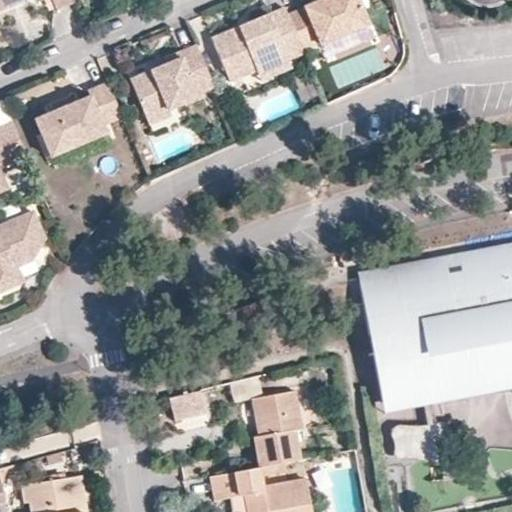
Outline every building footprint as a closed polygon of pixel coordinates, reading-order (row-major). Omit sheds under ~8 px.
[(292,28),(303,54),(320,47),(320,49),(371,27),(359,0),(331,0),(301,13),(301,14),(288,19),(292,28)] [(463,0),(466,3),(470,6),(477,9),(483,10),(493,10),(499,8),(505,5),(510,0),(463,0)] [(277,78),(292,72),(288,64),(304,58),(292,28),(288,19),(285,12),(271,18),(249,28),(251,33),(242,37),(240,31),(212,43),(230,86),(242,81),(257,75),(272,69),(277,78)] [(242,37),(251,33),(249,28),(240,31),(242,37)] [(214,91),(197,50),(182,56),(178,57),(181,63),(158,73),(130,85),(147,124),(169,114),(182,109),(199,102),(197,98),(214,91)] [(156,67),(158,73),(181,63),(178,57),(157,67),(156,67)] [(272,69),(257,75),(261,85),(277,78),(272,69)] [(124,122),(109,87),(89,96),(91,101),(36,125),(42,138),(53,163),(109,138),(105,130),(124,122)] [(0,104),(0,132),(13,127),(3,103),(0,104)] [(172,120),(169,114),(147,124),(149,129),(172,120)] [(13,127),(0,132),(0,179),(2,179),(0,175),(0,170),(27,159),(13,127)] [(19,270),(35,264),(46,243),(34,215),(0,229),(0,293),(1,296),(18,289),(22,277),(19,270)] [(511,241),(356,270),(358,278),(394,271),(393,266),(429,259),(446,268),(449,288),(462,285),(458,264),(466,252),(507,245),(510,265),(511,264),(511,241)] [(394,271),(358,278),(374,364),(401,360),(407,394),(479,381),(486,386),(511,381),(511,264),(510,265),(507,245),(466,252),(458,264),(462,285),(449,288),(446,268),(429,259),(393,266),(394,271)] [(39,272),(35,264),(19,270),(22,277),(27,279),(38,274),(39,272)] [(199,313),(216,307),(212,298),(195,304),(199,313)] [(270,302),(225,320),(233,342),(279,324),(270,302)] [(401,360),(374,364),(383,414),(511,390),(511,381),(486,386),(479,381),(407,394),(401,360)] [(260,466),(300,459),(294,429),(301,429),(294,391),(257,397),(263,433),(257,434),(251,435),(257,467),(260,466)] [(202,393),(170,401),(176,424),(208,415),(202,393)] [(263,433),(257,397),(250,398),(257,434),(263,433)] [(435,461),(433,427),(393,429),(395,462),(435,461)] [(0,472),(13,470),(12,463),(0,465),(0,472)] [(257,467),(212,475),(216,499),(231,496),(247,493),(249,511),(313,511),(308,478),(264,485),(260,466),(257,467)] [(267,484),(302,479),(300,468),(265,473),(267,484)] [(78,511),(78,509),(74,491),(80,491),(76,472),(17,484),(20,502),(27,501),(29,511),(78,511)] [(74,491),(78,509),(83,507),(80,491),(74,491)] [(249,511),(247,493),(231,496),(233,510),(231,510),(231,511),(249,511)]
